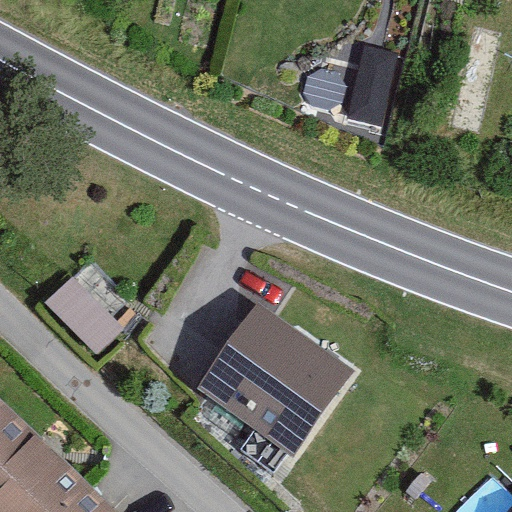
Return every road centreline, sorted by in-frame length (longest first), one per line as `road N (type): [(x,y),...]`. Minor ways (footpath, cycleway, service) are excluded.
road 1 (secondary): [(511,288),(171,143),(0,54)]
road 2 (residential): [(0,306),(227,511)]
